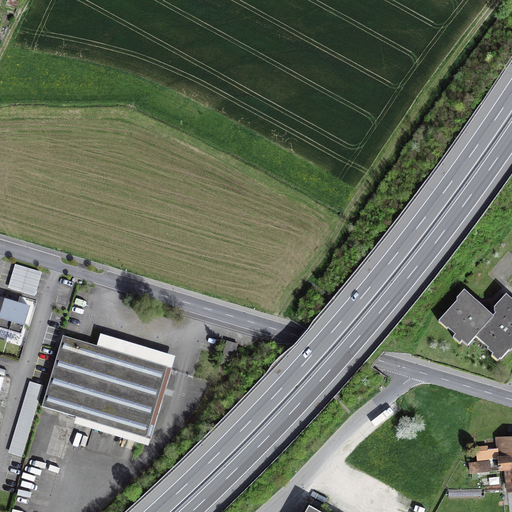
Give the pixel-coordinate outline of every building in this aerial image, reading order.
[(39,272),(18,265),(11,289),(32,295),(39,272)] [(473,337),(491,316),(461,290),(453,299),(454,300),(435,322),(444,329),(445,328),(452,335),(450,338),(458,344),(460,342),(465,347),(473,337)] [(491,316),(473,337),(485,348),(484,349),(490,354),(489,356),(496,362),(499,359),(500,360),(507,351),(508,352),(511,348),(511,301),(504,294),(492,308),(492,314),(491,316)] [(0,316),(0,328),(9,332),(17,304),(5,301),(0,316)] [(29,308),(17,304),(9,332),(21,335),(29,308)] [(146,438),(167,368),(63,337),(42,407),(146,438)] [(43,386),(33,383),(12,454),(22,457),(43,386)] [(65,458),(73,427),(54,422),(46,453),(65,458)] [(511,493),(511,437),(499,439),(500,457),(496,457),(497,473),(503,472),(505,494),(511,493)] [(484,488),(448,489),(448,497),(484,496),(484,488)]
